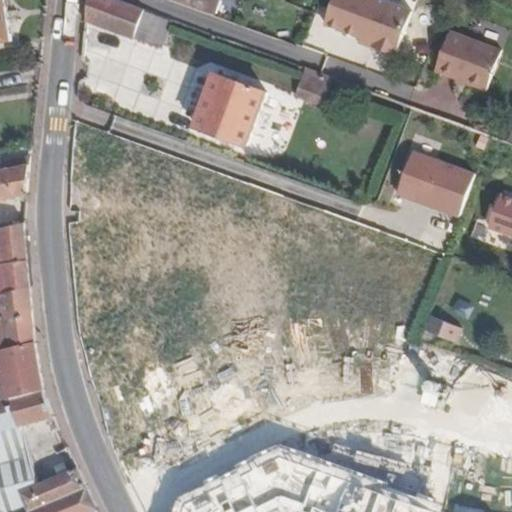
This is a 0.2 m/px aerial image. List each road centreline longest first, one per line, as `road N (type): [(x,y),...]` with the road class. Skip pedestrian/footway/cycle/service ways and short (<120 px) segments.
road 1 (tertiary): [(119,511),(71,390),(55,307),(49,211),(68,0)]
road 2 (unknown): [(125,511),(260,438),(350,412),(405,414),(511,441)]
